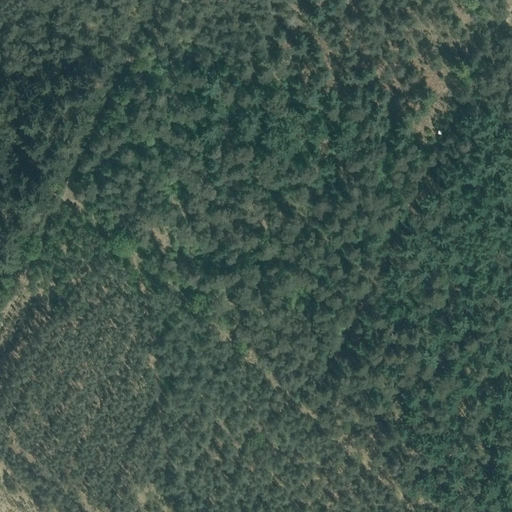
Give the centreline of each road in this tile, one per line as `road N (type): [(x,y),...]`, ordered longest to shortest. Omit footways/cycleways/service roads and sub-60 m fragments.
road 1 (track): [(58,185),(137,257),(174,490),(203,511)]
road 2 (track): [(416,511),(306,409)]
road 3 (track): [(58,185),(0,315)]
